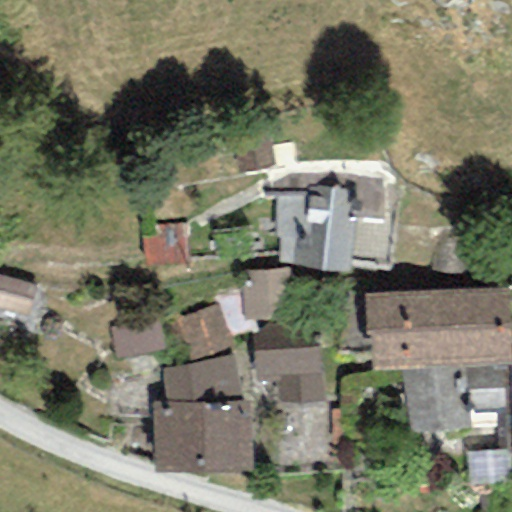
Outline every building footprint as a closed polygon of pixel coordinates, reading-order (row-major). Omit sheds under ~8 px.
[(344,273),(356,193),(304,186),(302,198),(273,195),(279,264),(344,273)] [(239,277),(243,321),(287,317),(283,273),(239,277)] [(0,278),(0,309),(22,315),(29,286),(0,278)] [(370,340),(371,372),(399,371),(511,366),(510,354),(507,290),(361,297),(363,341),(370,340)] [(229,346),(214,306),(176,320),(191,361),(229,346)] [(170,324),(122,328),(124,355),(172,352),(170,324)] [(313,329),(251,330),(252,378),(279,377),(279,401),(321,400),(320,374),(314,374),(313,329)] [(228,355),(163,370),(165,404),(242,402),(228,355)] [(511,392),(511,366),(399,371),(410,433),(469,426),(466,409),(511,407),(511,392)] [(153,404),(155,476),(250,473),(248,402),(242,402),(165,404),(153,404)]
